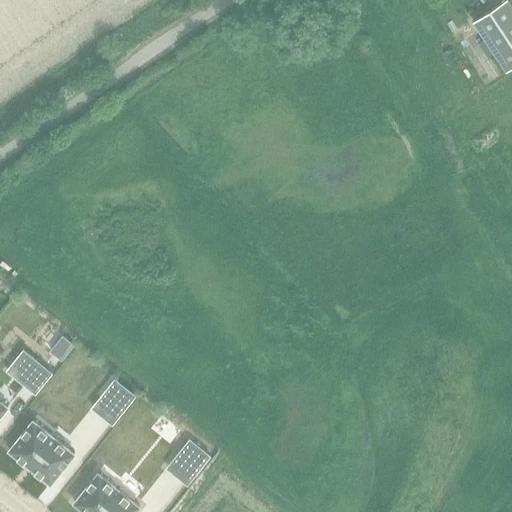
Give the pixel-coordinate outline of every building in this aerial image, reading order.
[(511,65),(511,5),(508,0),(502,0),(473,20),(506,70),(511,65)] [(39,362),(23,382),(35,392),(51,372),(39,362)] [(114,378),(107,387),(127,404),(135,394),(114,378)] [(33,419),(9,449),(50,482),(74,453),(33,419)] [(190,438),(182,447),(202,463),(210,454),(190,438)] [(98,472),(74,501),(87,511),(133,511),(139,505),(98,472)]
